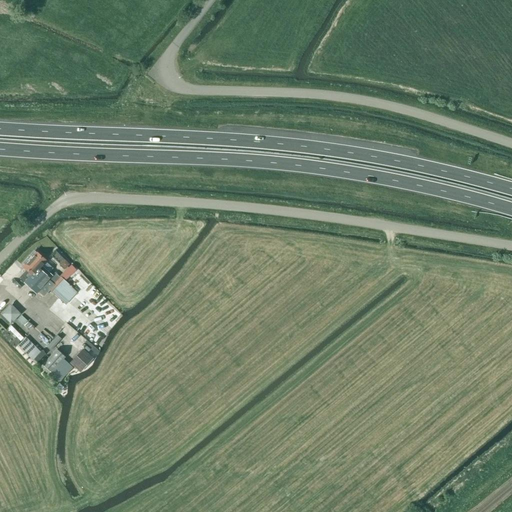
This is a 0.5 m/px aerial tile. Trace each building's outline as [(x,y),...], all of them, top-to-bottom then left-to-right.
[(52,275),(42,266),(46,262),(35,252),(22,267),(26,271),(19,279),(36,295),(38,292),(44,297),(49,290),(66,305),(77,292),(60,277),(59,277),(54,272),(52,275)] [(11,323),(20,314),(10,304),(1,314),(11,323)] [(23,325),(27,321),(21,315),(17,320),(23,325)] [(74,318),(69,323),(79,337),(85,332),(74,318)] [(16,324),(10,329),(20,340),(26,335),(16,324)] [(18,345),(34,359),(42,351),(26,336),(18,345)] [(83,348),(70,363),(81,373),(94,358),(83,348)] [(57,384),(72,367),(63,359),(65,357),(56,349),(42,365),(51,372),(48,375),(57,384)]
